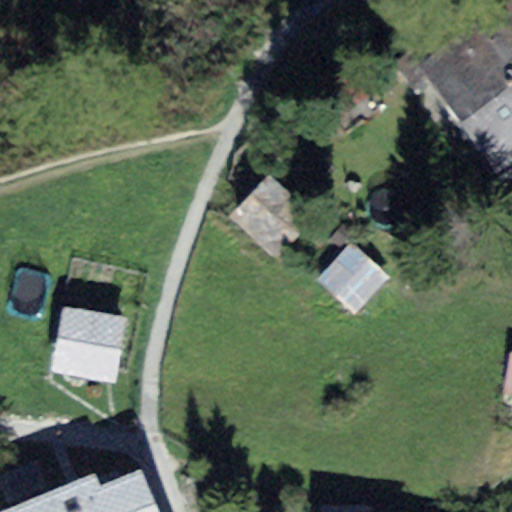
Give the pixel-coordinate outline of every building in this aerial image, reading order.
[(511,0),(491,0),(412,62),(499,175),(511,164),(511,0)] [(250,178),(213,215),(259,261),(296,224),(250,178)] [(281,256),(342,312),(383,268),(322,212),(281,256)] [(115,308),(48,298),(37,372),(104,382),(115,308)] [(511,346),(496,345),(493,388),(511,389),(511,346)] [(136,511),(109,451),(0,500),(0,511),(136,511)] [(486,511),(487,505),(311,499),(310,511),(486,511)]
